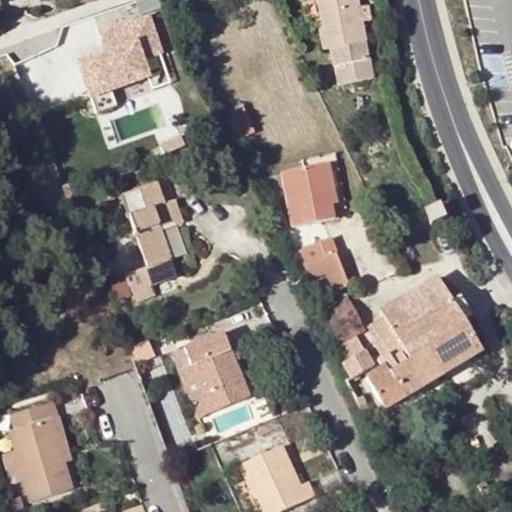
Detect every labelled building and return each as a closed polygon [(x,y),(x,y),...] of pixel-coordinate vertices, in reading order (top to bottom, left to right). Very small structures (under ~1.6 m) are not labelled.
[(358,0),(318,0),(322,19),(317,20),(323,51),(333,48),(340,86),(376,80),(372,59),(368,59),(364,43),(367,42),(358,0)] [(158,53),(146,18),(97,35),(106,60),(99,62),(97,57),(76,64),(94,113),(114,106),(106,85),(141,73),(137,60),(158,53)] [(330,164),(282,173),(291,226),(335,218),(332,205),(331,197),(336,196),(330,164)] [(171,261),(160,232),(153,211),(165,207),(156,183),(121,196),(149,269),(171,261)] [(441,201),(426,207),(432,221),(447,215),(441,201)] [(173,227),(165,207),(153,211),(160,232),(173,227)] [(331,238),(320,242),(326,256),(337,251),(331,238)] [(352,284),(337,251),(326,256),(320,242),(303,250),(322,296),(352,284)] [(171,261),(149,269),(126,277),(135,304),(151,297),(148,289),(177,277),(171,261)] [(381,312),(384,318),(410,362),(428,352),(442,375),(466,360),(482,351),(464,322),(452,301),(437,278),(381,312)] [(321,304),(325,313),(351,302),(345,291),(321,304)] [(452,301),(464,322),(471,318),(458,297),(452,301)] [(351,302),(325,313),(349,359),(342,364),(352,379),(375,366),(357,335),(365,331),(351,302)] [(410,362),(384,318),(370,327),(378,342),(376,344),(383,358),(379,361),(382,368),(367,377),(385,409),(442,375),(428,352),(410,362)] [(224,333),(175,353),(200,417),(250,397),(224,333)] [(54,402),(50,404),(54,418),(51,419),(64,463),(72,460),(54,402)] [(16,450),(26,481),(32,502),(72,490),(64,463),(51,419),(54,418),(50,404),(12,416),(16,430),(10,432),(16,450)] [(309,483),(300,487),(296,489),(288,473),(292,470),(281,446),(240,466),(260,511),(281,511),(315,496),(309,483)] [(26,481),(16,450),(0,454),(0,457),(9,485),(26,481)] [(300,487),(292,470),(288,473),(296,489),(300,487)] [(485,482),(478,487),(484,497),(492,492),(485,482)] [(22,497),(13,499),(17,511),(25,508),(22,497)]
